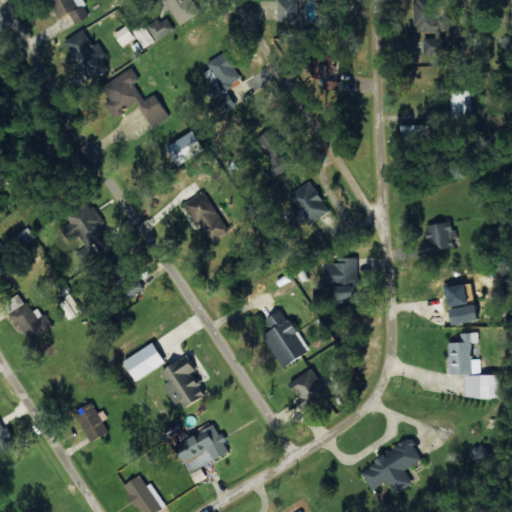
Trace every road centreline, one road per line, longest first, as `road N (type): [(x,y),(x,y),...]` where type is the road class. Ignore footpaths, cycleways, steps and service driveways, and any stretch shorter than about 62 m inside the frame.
road 1 (residential): [(170,511),(258,436),(327,411),(332,188),(348,0)]
road 2 (residential): [(258,436),(164,252),(0,74)]
road 3 (residential): [(332,188),(297,183),(223,109),(157,0)]
road 4 (residential): [(70,511),(0,405)]
